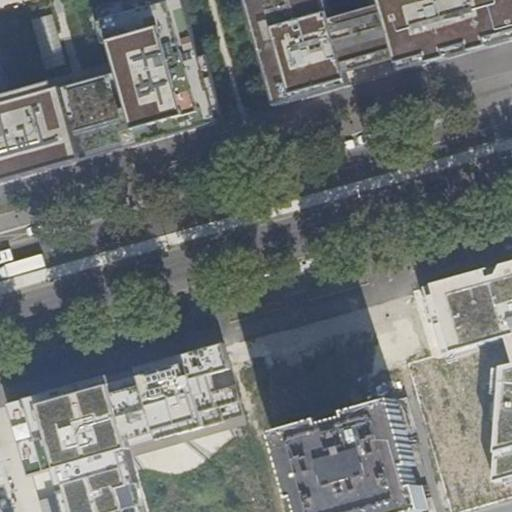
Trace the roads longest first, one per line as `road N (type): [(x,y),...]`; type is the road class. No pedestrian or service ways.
road 1 (primary): [(511,123),(0,267)]
road 2 (primary): [(0,315),(511,173)]
